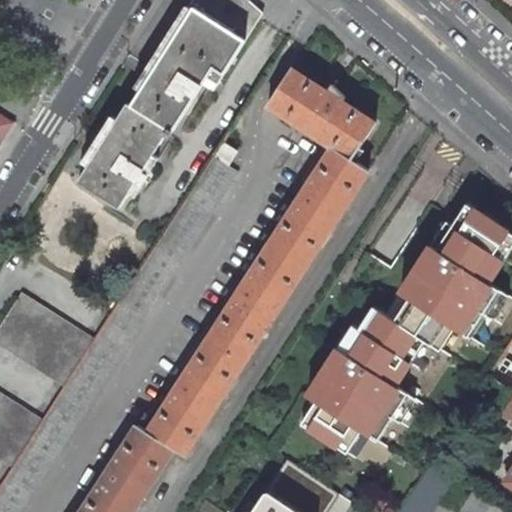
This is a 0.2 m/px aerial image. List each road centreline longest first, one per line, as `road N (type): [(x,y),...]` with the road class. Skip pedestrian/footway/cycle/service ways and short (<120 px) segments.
road 1 (residential): [(63,511),(288,163),(249,126),(305,29)]
road 2 (residential): [(414,117),(163,511)]
road 3 (residential): [(0,206),(130,0)]
road 4 (secondary): [(358,0),(511,137)]
road 5 (secondary): [(511,81),(420,0)]
